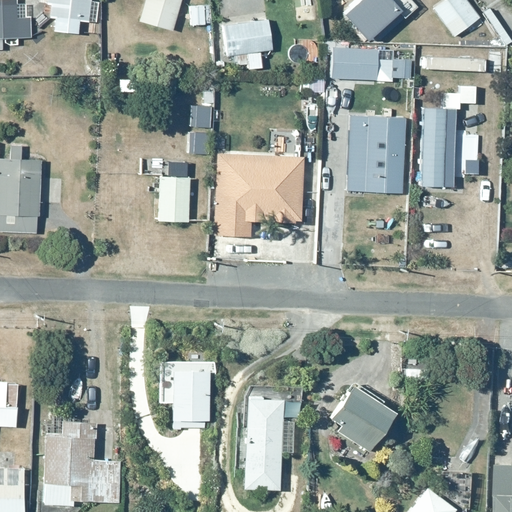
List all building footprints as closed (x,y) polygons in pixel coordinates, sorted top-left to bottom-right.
[(0,0),(0,35),(33,37),(34,2),(0,0)] [(48,0),(48,5),(52,5),(51,17),(57,17),(56,27),(56,29),(81,31),(82,19),(98,20),(99,0),(48,0)] [(180,0),(143,0),(140,20),(175,27),(180,0)] [(407,7),(400,0),(358,0),(347,11),(373,38),(407,7)] [(482,16),(470,0),(444,0),(435,7),(456,35),(482,16)] [(212,23),(211,3),(191,4),(192,24),(212,23)] [(511,43),(511,34),(508,29),(511,25),(511,18),(509,14),(501,19),(492,7),(485,12),(509,46),(511,43)] [(275,48),(272,15),(225,20),(229,54),(235,53),(237,69),(265,66),(263,49),(275,48)] [(333,78),(396,81),(396,76),(413,76),(414,56),(380,55),(380,47),(334,45),(333,78)] [(487,70),(488,55),(426,53),(425,67),(487,70)] [(447,184),(449,109),(462,109),(463,93),(477,94),(478,74),(460,73),(460,91),(445,90),(444,105),(426,105),(424,184),(447,184)] [(503,99),(487,98),(485,120),(501,121),(503,99)] [(407,113),(352,111),(349,188),(404,190),(407,113)] [(33,130),(13,129),(11,157),(0,157),(0,160),(0,233),(38,235),(42,155),(32,154),(33,130)] [(309,154),(220,151),(217,232),(248,233),(248,217),(307,220),(309,154)] [(193,174),(163,173),(161,218),(191,220),(193,174)] [(399,206),(382,205),(380,231),(398,232),(399,206)] [(217,363),(179,362),(178,415),(215,416),(217,363)] [(29,439),(36,439),(38,404),(20,402),(21,380),(0,378),(0,423),(9,424),(8,437),(8,439),(8,441),(8,443),(9,445),(10,446),(11,447),(13,449),(14,450),(16,450),(18,450),(20,450),(21,450),(23,449),(25,448),(26,447),(27,446),(28,444),(29,442),(29,441),(29,439)] [(400,408),(355,380),(333,417),(343,423),(339,429),(374,450),(400,408)] [(246,387),(245,415),(238,414),(236,468),(249,469),(248,485),(283,487),(285,448),(297,448),(298,426),(300,390),(246,387)] [(93,456),(96,421),(49,417),(42,502),(76,505),(77,499),(118,502),(121,458),(93,456)] [(0,511),(26,511),(27,455),(0,454),(0,511)] [(511,511),(511,462),(497,463),(497,495),(504,495),(504,511),(511,511)] [(462,511),(430,485),(407,511),(462,511)]
